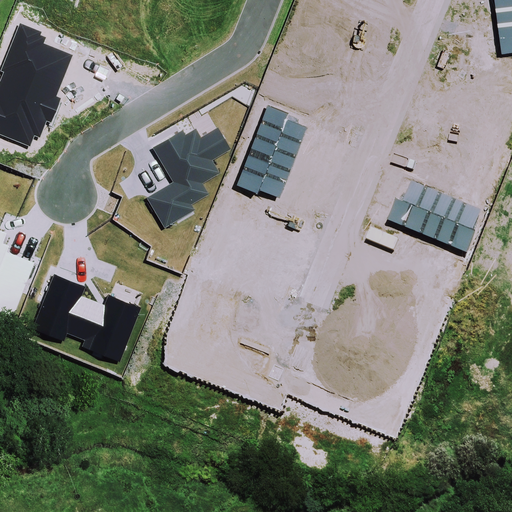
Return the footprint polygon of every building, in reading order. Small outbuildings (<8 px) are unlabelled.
[(369,5),(359,0),(322,0),(320,5),(358,25),(369,5)] [(412,108),(414,110),(450,65),(432,50),(413,35),(395,57),(401,62),(364,108),(356,102),(343,119),(379,148),(412,108)] [(491,82),(511,90),(511,64),(499,59),(491,82)] [(479,112),(454,102),(414,207),(453,222),(458,209),(443,203),(458,164),(475,170),(479,160),(498,168),(511,132),(511,124),(502,121),(479,112)] [(414,151),(395,134),(382,150),(401,166),(414,151)] [(414,207),(411,206),(384,274),(427,291),(453,222),(414,207)] [(505,249),(488,240),(474,267),(491,275),(505,249)] [(198,394),(186,424),(281,461),(293,430),(198,394)]
